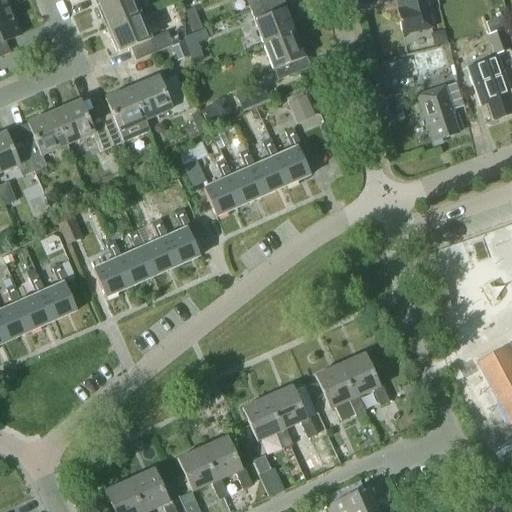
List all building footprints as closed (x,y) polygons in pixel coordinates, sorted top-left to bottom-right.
[(0,0),(0,9),(9,5),(6,0),(0,0)] [(95,0),(107,28),(141,14),(137,4),(143,2),(144,0),(95,0)] [(245,0),(247,0),(251,9),(276,0),(244,0),(245,0)] [(287,8),(283,0),(276,0),(251,9),(256,21),(253,22),(263,47),(293,35),(283,10),(287,8)] [(405,0),(407,8),(399,10),(405,34),(434,26),(426,0),(405,0)] [(21,35),(9,5),(0,9),(0,57),(10,53),(5,42),(21,35)] [(152,39),(141,14),(107,28),(118,53),(131,48),(136,61),(174,45),(169,32),(152,39)] [(487,35),(496,61),(511,56),(504,35),(510,33),(503,16),(485,22),(489,34),(487,35)] [(443,30),(430,33),(433,46),(446,43),(443,30)] [(302,58),(293,35),(263,47),(273,72),(275,71),(279,81),(311,68),(306,56),(302,58)] [(494,120),(511,113),(511,106),(509,100),(511,99),(511,97),(502,71),(475,82),(484,105),(488,104),(494,120)] [(157,79),(131,89),(144,121),(169,110),(171,116),(189,108),(175,76),(158,83),(157,79)] [(261,85),(248,90),(255,106),(268,101),(261,85)] [(437,140),(458,133),(451,114),(453,112),(444,87),(417,96),(427,123),(430,121),(437,140)] [(149,132),(144,121),(131,89),(105,101),(111,115),(100,119),(112,148),(123,143),(149,132)] [(286,103),(296,125),(314,117),(305,96),(286,103)] [(80,103),(53,114),(66,145),(90,135),(98,154),(112,148),(100,119),(89,124),(80,103)] [(198,112),(190,116),(197,134),(207,130),(198,112)] [(40,157),(66,145),(53,114),(27,125),(33,139),(23,144),(34,172),(44,167),(40,157)] [(277,155),(272,157),(285,186),(308,175),(295,147),(300,144),(293,129),(284,133),(291,148),(277,155)] [(5,134),(0,135),(0,173),(17,167),(21,177),(34,172),(23,144),(11,149),(5,134)] [(253,166),(249,167),(262,196),(285,186),(272,157),(277,155),(269,139),(261,143),(268,158),(253,166)] [(176,152),(191,186),(204,180),(200,170),(204,168),(200,159),(207,156),(201,142),(176,152)] [(172,164),(165,150),(157,154),(164,168),(172,164)] [(230,175),(225,178),(239,207),(262,196),(249,167),(253,166),(245,150),(238,153),(245,169),(230,175)] [(230,175),(223,160),(214,164),(221,180),(202,188),(216,218),(239,207),(225,178),(230,175)] [(167,236),(162,238),(175,266),(198,256),(186,228),(190,225),(183,210),(175,214),(182,229),(167,236)] [(81,238),(72,215),(57,221),(66,244),(81,238)] [(144,246),(139,248),(152,277),(175,266),(162,238),(167,236),(160,220),(152,224),(159,240),(144,246)] [(122,256),(116,259),(129,288),(152,277),(139,248),(144,246),(137,230),(129,234),(136,250),(122,256)] [(129,288),(116,259),(122,256),(114,240),(106,244),(113,260),(93,269),(106,298),(129,288)] [(46,292),(40,294),(53,322),(76,312),(63,284),(68,282),(66,279),(73,276),(67,262),(65,263),(61,254),(48,259),(60,286),(46,292)] [(21,302),(17,304),(29,332),(53,322),(40,294),(46,292),(38,275),(36,275),(33,269),(26,273),(36,296),(21,302)] [(449,306),(445,283),(433,285),(437,308),(449,306)] [(0,311),(0,328),(6,342),(29,332),(17,304),(21,302),(14,286),(5,290),(13,306),(0,311)] [(511,348),(511,346),(479,363),(511,424),(511,348)] [(355,401),(358,399),(372,393),(380,408),(390,404),(382,387),(379,388),(364,355),(339,366),(355,401)] [(355,401),(339,366),(314,377),(330,412),(349,403),(356,419),(366,415),(358,399),(355,401)] [(281,433),(285,432),(300,425),(307,441),(317,436),(309,419),(306,421),(291,387),(266,399),(281,433)] [(281,433),(266,399),(242,410),(257,443),(276,435),(283,451),(292,447),(285,432),(281,433)] [(217,481),(221,480),(235,473),(242,490),(252,486),(244,468),(241,470),(227,437),(202,448),(217,481)] [(511,444),(495,453),(507,475),(511,471),(511,444)] [(217,481),(202,448),(178,459),(193,493),(211,484),(219,500),(228,496),(221,480),(217,481)] [(176,511),(171,501),(168,502),(160,485),(153,470),(129,481),(142,511),(149,511),(162,506),(164,511),(176,511)] [(142,511),(129,481),(104,492),(113,511),(142,511)] [(338,511),(344,509),(345,511),(378,511),(373,499),(383,494),(377,482),(340,500),(339,499),(325,506),(327,511),(338,511)] [(199,511),(195,502),(183,507),(185,511),(199,511)]
